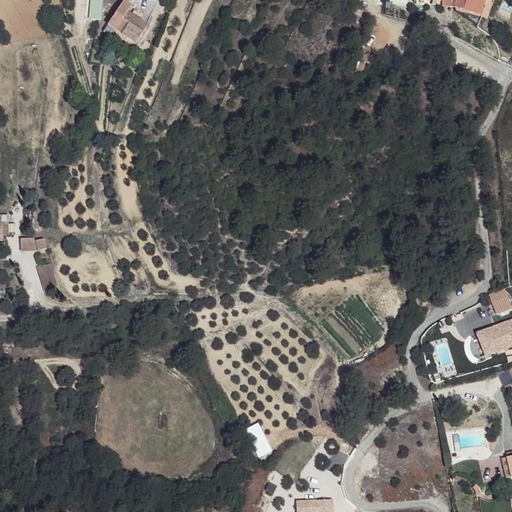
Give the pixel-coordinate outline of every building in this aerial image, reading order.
[(459,0),(457,7),(484,13),(487,0),(459,0)] [(129,1),(121,12),(119,40),(126,45),(128,42),(137,48),(151,25),(134,12),(136,6),(129,1)] [(108,32),(119,40),(121,12),(108,32)] [(317,100),(309,101),(310,110),(319,109),(317,100)] [(36,240),(19,239),(19,251),(37,250),(36,240)] [(50,263),(37,267),(44,290),(56,286),(50,263)] [(511,303),(506,288),(491,294),(499,314),(511,309),(511,303)] [(500,332),(487,337),(495,354),(511,348),(511,321),(499,327),(500,332)] [(487,337),(481,339),(489,357),(495,354),(487,337)] [(501,459),(494,460),(499,481),(505,480),(501,459)] [(504,459),(501,459),(505,480),(509,479),(508,473),(504,459)] [(339,511),(339,503),(325,504),(325,511),(339,511)]
